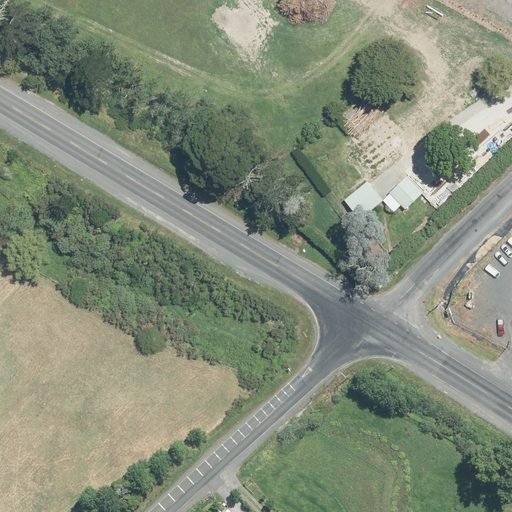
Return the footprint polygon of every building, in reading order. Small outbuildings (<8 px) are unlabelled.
[(349,142),(346,145),(374,180),(419,144),(406,128),(402,131),(387,112),(364,130),(360,126),(346,137),(349,142)] [(408,175),(384,197),(395,210),(402,204),(406,208),(425,191),(408,175)] [(368,179),(345,197),(362,219),(385,201),(368,179)] [(481,271),(510,243),(503,237),(458,281),(466,290),(483,274),(481,271)] [(501,315),(469,293),(464,301),(496,323),(501,315)]
